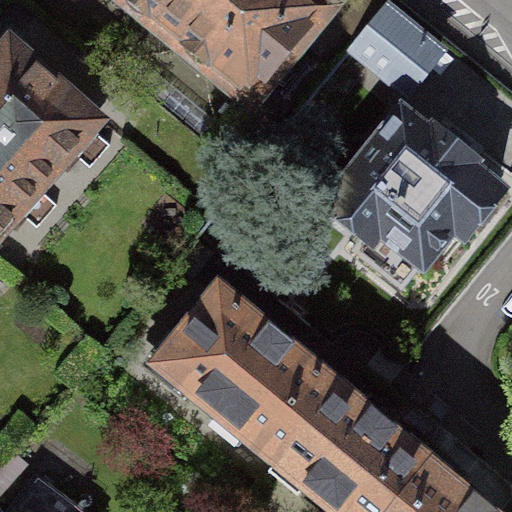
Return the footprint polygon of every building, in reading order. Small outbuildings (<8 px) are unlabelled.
[(257,89),(316,17),(318,19),(327,8),(316,0),(314,0),(314,1),(312,0),(129,0),(240,91),(239,93),(250,102),(259,91),(257,89)] [(438,52),(385,8),(352,48),(405,92),(438,52)] [(0,55),(0,230),(96,122),(9,45),(0,55)] [(430,134),(401,111),(328,203),(369,237),(357,252),(401,287),(420,264),(422,266),(453,227),(462,234),(471,223),(482,225),(494,210),(489,200),(498,189),(470,166),(473,162),(451,145),(433,130),(430,134)] [(282,341),(218,289),(156,364),(275,461),(337,386),(282,341)] [(387,427),(337,386),(275,461),(336,511),(382,511),(426,459),(387,427)] [(491,511),(426,459),(382,511),(491,511)] [(86,511),(39,476),(11,511),(86,511)]
